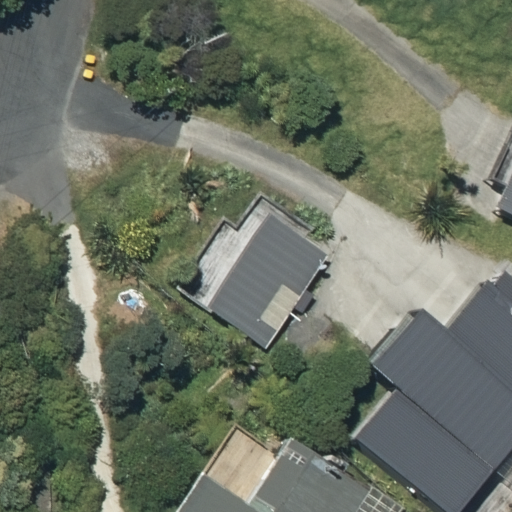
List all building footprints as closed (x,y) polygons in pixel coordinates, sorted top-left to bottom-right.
[(378,96),(331,47),(300,76),(347,125),(378,96)] [(511,175),(501,200),(511,204),(511,175)] [(261,215),(200,309),(266,352),(327,259),(261,215)] [(354,436),(445,511),(450,511),(511,438),(511,268),(502,260),(449,323),(421,300),(370,360),(398,384),(354,436)] [(390,511),(309,460),(310,457),(288,443),(246,508),(198,477),(175,511),(390,511)]
